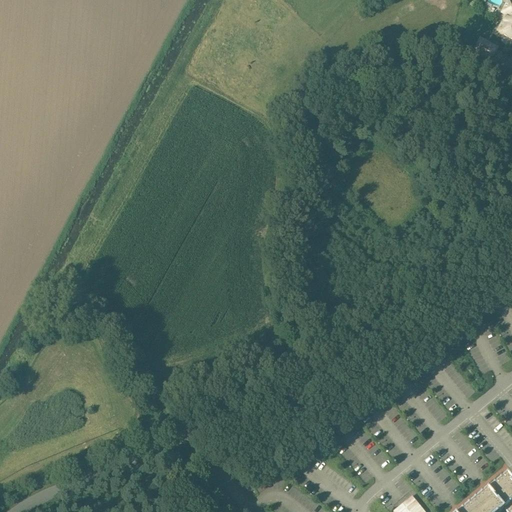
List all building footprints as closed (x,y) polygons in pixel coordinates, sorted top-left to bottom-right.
[(501,12),(507,1),(504,0),(484,0),(483,3),(501,12)] [(503,27),(501,25),(497,34),(511,41),(511,3),(507,1),(501,12),(500,14),(508,19),(503,27)] [(495,49),(483,43),(477,54),(489,61),(495,49)] [(145,420),(138,422),(142,433),(148,432),(145,420)] [(511,485),(511,481),(507,475),(462,511),(502,511),(503,511),(511,504),(511,485)]
